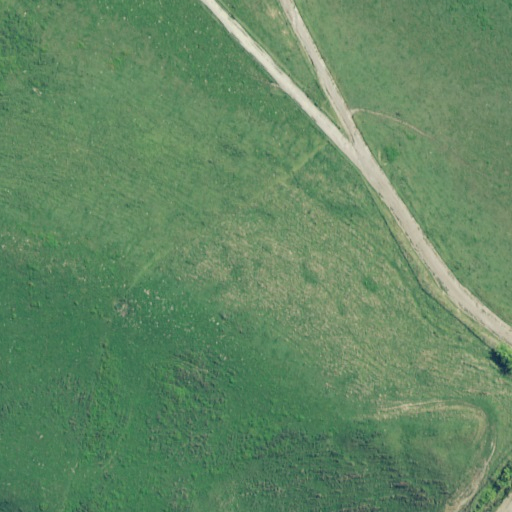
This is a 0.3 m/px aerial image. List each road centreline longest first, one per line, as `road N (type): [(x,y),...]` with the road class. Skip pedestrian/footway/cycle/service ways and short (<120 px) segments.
road 1 (track): [(511,337),(454,287),(353,152),(206,0)]
road 2 (track): [(353,152),(288,0)]
